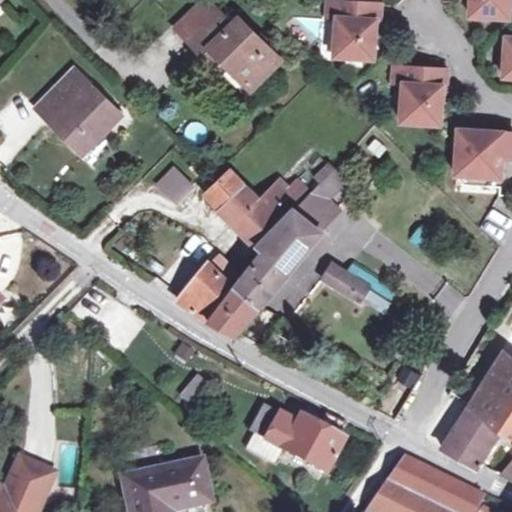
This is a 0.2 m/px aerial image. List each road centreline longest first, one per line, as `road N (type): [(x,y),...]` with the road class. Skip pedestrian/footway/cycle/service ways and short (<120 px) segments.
road 1 (unclassified): [(405,441),(171,314),(0,191)]
road 2 (residential): [(511,258),(405,441)]
road 3 (residential): [(424,0),(435,30),(478,88),(511,111)]
road 4 (unclassified): [(511,496),(405,441)]
